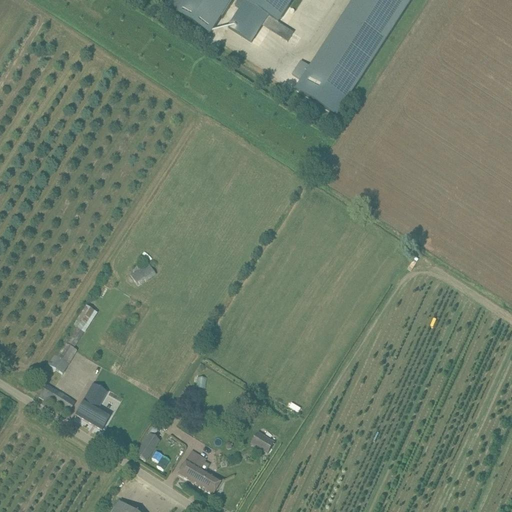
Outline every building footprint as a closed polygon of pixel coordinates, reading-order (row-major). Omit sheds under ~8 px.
[(178,12),(177,14),(210,35),(232,0),(245,0),(246,1),(245,1),(246,2),(269,17),(276,22),(279,23),(293,0),(185,0),(186,0),(184,3),(178,12)] [(354,0),(311,68),(307,73),(315,78),(309,87),(318,92),(323,84),(348,100),(412,0),(354,0)] [(155,274),(152,271),(148,264),(130,276),(138,286),(155,274)] [(73,327),(69,333),(80,339),(82,336),(83,334),(73,327)] [(63,343),(49,366),(62,374),(76,352),(73,350),(63,343)] [(198,388),(206,388),(206,377),(198,377),(198,388)] [(68,415),(73,407),(75,403),(46,385),(39,397),(68,415)] [(102,430),(107,422),(110,417),(97,409),(106,393),(93,385),(76,415),(102,430)] [(268,454),(275,443),(258,432),(251,444),(268,454)] [(146,462),(159,442),(150,435),(136,455),(146,462)] [(158,463),(156,467),(165,472),(171,459),(155,451),(151,459),(158,463)] [(192,452),(178,475),(212,496),(220,483),(212,479),(213,477),(213,476),(209,473),(207,473),(206,475),(200,472),(206,461),(192,452)] [(133,511),(119,503),(113,511),(133,511)]
